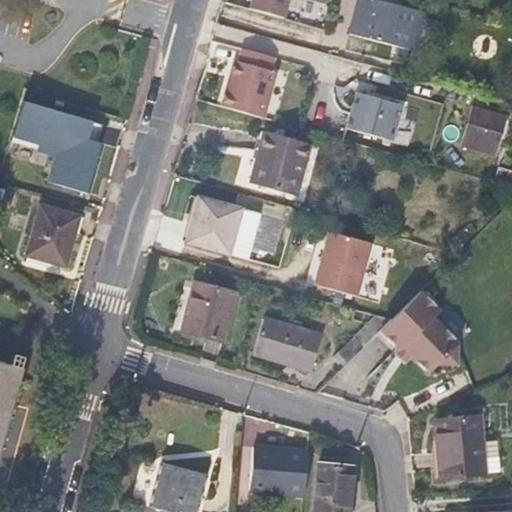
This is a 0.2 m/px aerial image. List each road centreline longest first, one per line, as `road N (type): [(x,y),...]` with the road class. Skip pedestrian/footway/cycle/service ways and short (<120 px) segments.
road 1 (residential): [(396,511),(385,438),(354,422),(96,349)]
road 2 (residential): [(96,349),(191,0)]
road 3 (residential): [(49,511),(96,349)]
